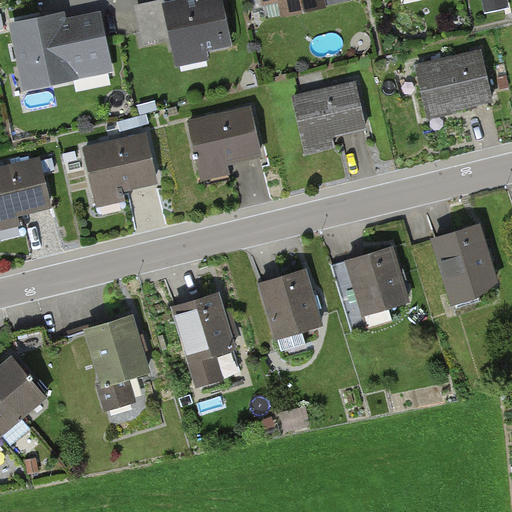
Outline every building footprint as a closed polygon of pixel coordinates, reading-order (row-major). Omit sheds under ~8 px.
[(229,49),(220,0),(195,0),(163,6),(173,66),(210,60),(209,53),(229,49)] [(260,0),(260,2),(267,0),(273,0),(278,21),(326,10),(323,0),(260,0)] [(481,0),(485,14),(509,9),(507,0),(481,0)] [(62,16),(4,26),(17,95),(110,78),(99,23),(64,29),(62,16)] [(481,55),(418,70),(428,113),(492,98),(481,55)] [(357,83),(294,96),(306,154),(333,149),(330,136),(366,129),(357,83)] [(253,109),(191,122),(203,180),(229,174),(227,162),(262,155),(253,109)] [(148,135),(85,148),(97,207),(126,201),(124,189),(158,182),(148,135)] [(41,159),(0,167),(0,230),(20,227),(18,215),(52,208),(41,159)] [(478,227),(436,240),(457,309),(481,301),(477,288),(494,282),(478,227)] [(391,249),(332,267),(353,333),(394,321),(390,307),(407,302),(391,249)] [(305,271),(262,284),(282,351),(306,343),(302,330),(321,325),(305,271)] [(218,295),(175,308),(192,361),(234,348),(218,295)] [(132,317),(64,337),(74,371),(99,364),(105,383),(100,385),(107,408),(134,400),(128,379),(149,372),(132,317)] [(20,365),(23,369),(54,361),(46,328),(13,337),(20,361),(20,365)] [(14,358),(0,369),(0,390),(22,417),(46,396),(23,369),(20,365),(14,358)] [(0,390),(0,434),(2,433),(12,445),(32,429),(22,417),(0,390)] [(0,490),(27,485),(0,446),(0,490)]
